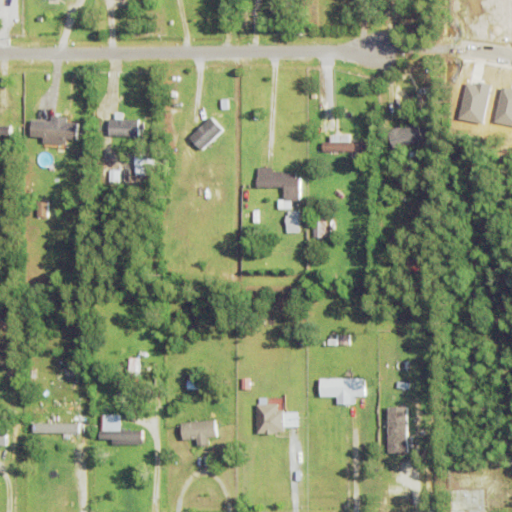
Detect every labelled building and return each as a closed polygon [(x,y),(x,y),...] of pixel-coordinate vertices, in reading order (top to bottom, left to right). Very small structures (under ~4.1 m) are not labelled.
[(78,125),(77,141),(67,141),(67,146),(44,144),(44,139),(31,138),(32,121),(53,123),(53,118),(68,119),(68,124),(78,125)] [(188,138),(200,150),(221,130),(210,118),(188,138)] [(109,137),(110,120),(140,122),(139,138),(109,137)] [(8,125),(0,125),(0,135),(8,136),(8,125)] [(393,151),(387,133),(399,129),(400,132),(417,125),(423,140),(393,151)] [(323,153),(323,144),(330,144),(330,136),(350,136),(350,143),(369,143),(369,153),(323,153)] [(136,155),(155,155),(155,176),(136,177),(136,155)] [(284,203),(284,189),(257,189),(257,169),(272,169),(272,173),(283,173),(283,175),(294,175),(294,180),(300,180),(300,203),(284,203)] [(37,218),(38,203),(48,203),(48,219),(37,218)] [(286,217),(288,217),(288,212),(299,212),(300,234),(287,234),(286,217)] [(313,239),(313,222),(326,223),(326,239),(313,239)] [(337,341),(337,347),(329,347),(329,341),(329,336),(337,336),(337,341)] [(140,360),(140,380),(130,380),(130,359),(132,359),(132,360),(140,360)] [(116,367),(123,367),(124,379),(116,379),(116,367)] [(188,391),(188,382),(190,382),(190,376),(198,376),(198,382),(200,382),(200,391),(188,391)] [(242,380),(250,380),(250,391),(242,391),(242,380)] [(321,381),(365,381),(365,399),(321,399),(321,381)] [(285,420),(284,420),(284,434),(278,434),(278,435),(274,435),(274,436),(265,437),(265,435),(258,435),(257,406),(278,406),(278,413),(284,413),(284,417),(285,417),(285,420)] [(406,406),(387,406),(386,453),(405,453),(406,406)] [(143,433),(143,446),(99,447),(99,433),(101,433),(100,417),(121,416),(121,433),(143,433)] [(68,426),(68,432),(78,432),(78,441),(37,441),(37,432),(57,432),(57,426),(38,426),(38,419),(74,419),(74,427),(68,426)] [(78,422),(32,423),(33,433),(78,432),(78,422)] [(0,430),(9,431),(7,448),(0,447),(0,430)] [(179,432),(219,430),(220,438),(180,441),(179,432)] [(205,450),(205,456),(191,456),(191,451),(193,451),(193,448),(201,448),(201,450),(205,450)]
